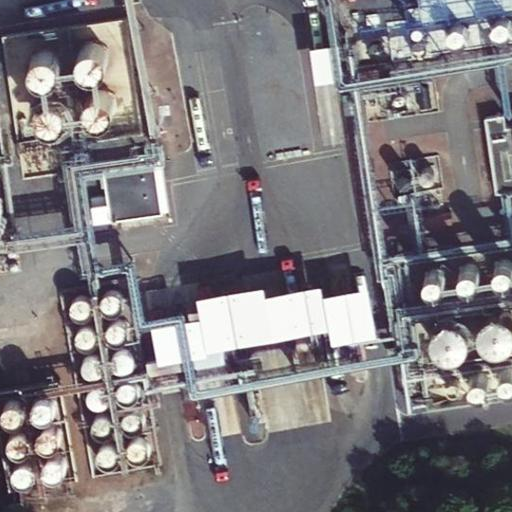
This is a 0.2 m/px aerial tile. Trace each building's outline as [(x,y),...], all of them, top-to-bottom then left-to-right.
[(463,22),(464,18),(463,14),(462,10),(460,6),(458,3),(455,0),(453,0),(431,0),(428,3),(425,6),(423,10),(422,14),(422,18),(422,22),(423,26),(425,29),(428,33),(431,35),(434,37),(438,38),(443,39),(447,38),(450,37),(454,35),(457,33),(460,30),(462,26),(463,22)] [(511,0),(485,0),(485,3),(484,7),(485,12),(486,16),(488,19),(491,23),(494,25),(498,28),(502,29),(506,29),(510,29),(511,28),(511,0)] [(399,31),(400,27),(399,23),(398,19),(396,15),(394,12),(390,9),(387,7),(383,6),(379,5),(374,6),(370,7),(367,9),(363,12),(361,15),(359,18),(358,22),(357,27),(357,31),(359,35),(361,38),(363,42),(366,44),(370,46),(374,48),(378,48),(382,48),(386,46),(390,44),(393,42),(396,39),(398,35),(399,31)] [(122,50),(31,65),(46,156),(137,140),(122,50)] [(511,109),(511,124),(485,128),(494,192),(511,188),(511,96),(510,97),(511,109)] [(104,173),(110,222),(162,216),(156,166),(104,173)] [(375,342),(366,292),(324,299),(323,289),(268,298),(267,290),(198,302),(202,321),(149,330),(157,377),(225,365),(222,352),(329,334),(332,349),(375,342)] [(99,308),(105,313),(112,313),(118,310),(121,304),(120,297),(115,291),(107,290),(100,294),(97,301),(99,308)] [(70,314),(76,318),(82,319),(88,315),(91,310),(91,303),(85,297),(77,295),(70,300),(68,307),(70,314)] [(105,339),(111,343),(118,343),(124,340),(127,334),(126,328),(121,321),(113,320),(106,324),(103,331),(105,339)] [(76,344),(82,349),(88,349),(94,346),(97,340),(97,333),(91,327),(83,326),(76,330),(74,337),(76,344)] [(111,368),(117,372),(123,373),(129,369),(132,364),(132,357),(126,351),(118,350),(111,354),(108,361),(111,368)] [(80,374),(86,378),(92,379),(98,375),(101,369),(101,363),(95,357),(87,355),(80,360),(77,367),(80,374)] [(115,398),(121,403),(128,403),(133,400),(136,394),(136,387),(131,381),(122,380),(115,384),(113,391),(115,398)] [(86,404),(91,408),(98,409),(104,405),(107,400),(107,393),(101,387),(93,385),(86,390),(83,397),(86,404)] [(26,413),(32,418),(39,418),(45,415),(48,409),(47,402),(42,396),(34,395),(27,399),(24,406),(26,413)] [(0,419),(3,422),(9,422),(15,419),(18,413),(18,406),(12,400),(4,399),(0,401),(0,419)] [(120,427),(126,432),(133,432),(139,429),(142,423),(141,416),(136,410),(128,409),(121,413),(118,420),(120,427)] [(91,433),(97,437),(104,438),(110,435),(113,429),(112,422),(107,416),(99,415),(92,419),(89,426),(91,433)] [(31,443),(37,447),(44,448),(50,444),(53,439),(52,432),(47,426),(39,425),(32,429),(29,436),(31,443)] [(0,445),(1,448),(7,452),(13,453),(19,450),(22,444),(22,437),(16,431),(8,430),(1,434),(0,436),(0,445)] [(127,458),(133,462),(139,463),(145,459),(148,453),(148,447),(142,441),(134,439),(127,444),(125,451),(127,458)] [(97,464),(103,468),(110,469),(116,465),(119,460),(118,453),(113,447),(105,445),(97,450),(95,457),(97,464)] [(37,472),(43,477),(50,477),(55,474),(59,468),(58,461),(53,455),(44,454),(37,458),(35,465),(37,472)] [(7,478),(13,482),(20,483),(25,479),(28,474),(28,467),(22,461),(14,459),(7,464),(5,471),(7,478)]
